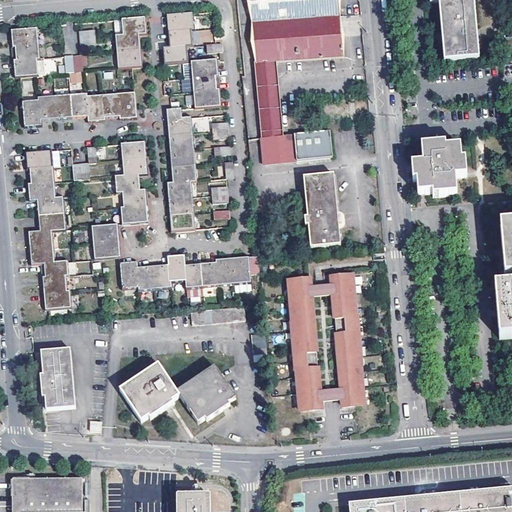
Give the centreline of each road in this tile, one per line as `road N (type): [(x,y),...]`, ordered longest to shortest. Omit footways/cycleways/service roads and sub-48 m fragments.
road 1 (residential): [(163,244),(227,247),(243,226),(229,27),(217,0)]
road 2 (residential): [(254,461),(16,441)]
road 3 (residential): [(398,216),(416,447)]
road 4 (residential): [(435,213),(451,402),(490,399)]
road 5 (residential): [(490,399),(477,226),(467,212),(435,213)]
road 6 (residential): [(16,441),(0,226)]
road 7 (residential): [(416,447),(254,461)]
road 8 (residential): [(150,0),(0,14)]
road 9 (residential): [(376,0),(389,133)]
road 10 (residential): [(129,134),(0,141)]
road 11 (residential): [(389,133),(511,123)]
